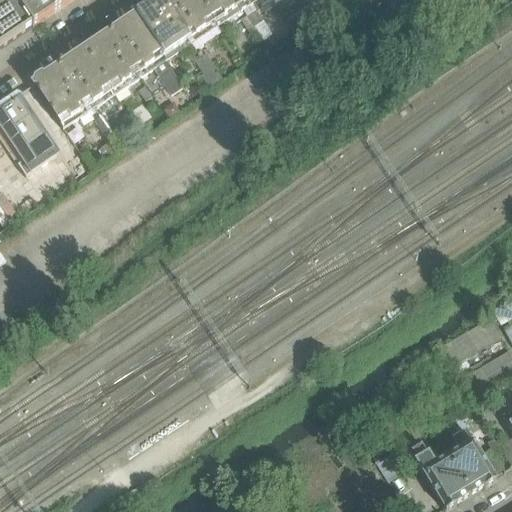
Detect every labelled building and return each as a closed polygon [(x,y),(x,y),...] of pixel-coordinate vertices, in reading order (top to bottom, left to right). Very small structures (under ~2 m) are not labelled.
[(0,0),(0,49),(31,29),(32,30),(77,0),(0,0)] [(166,64),(217,30),(196,0),(164,0),(136,19),(166,64)] [(276,5),(272,0),(196,0),(217,30),(242,13),(246,19),(240,23),(251,37),(257,33),(259,37),(258,38),(267,50),(274,45),(265,33),(266,32),(259,23),(277,10),(275,6),(276,5)] [(183,91),(166,64),(136,19),(85,53),(114,99),(154,72),(172,99),(183,91)] [(63,133),(114,99),(85,53),(34,87),(62,131),(63,133)] [(223,83),(205,56),(198,60),(216,88),(223,83)] [(216,88),(198,60),(194,64),(203,77),(200,78),(209,92),(216,88)] [(0,110),(0,133),(30,179),(59,159),(60,159),(47,141),(61,132),(62,131),(34,87),(33,88),(0,110)] [(152,100),(145,89),(138,94),(145,104),(152,100)] [(173,106),(164,112),(170,121),(179,115),(173,106)] [(110,133),(101,118),(94,122),(96,127),(103,138),(110,133)] [(117,155),(109,145),(98,153),(106,163),(117,155)] [(511,406),(511,407),(511,408),(511,423),(491,437),(497,448),(510,472),(511,470),(511,406)] [(510,472),(497,448),(480,459),(464,433),(451,441),(457,452),(446,459),(471,497),(484,489),(485,490),(505,478),(504,476),(510,472)] [(471,497),(446,459),(434,466),(428,455),(422,445),(408,453),(414,464),(443,511),(448,511),(456,508),(455,507),(471,497)]
